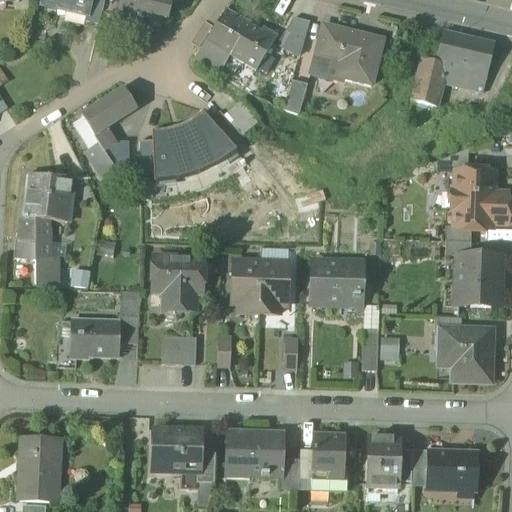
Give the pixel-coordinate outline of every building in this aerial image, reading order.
[(0,0),(0,10),(16,10),(15,0),(0,0)] [(43,0),(41,9),(87,20),(91,0),(43,0)] [(85,26),(98,29),(104,3),(91,0),(87,20),(85,26)] [(171,0),(123,0),(122,8),(118,24),(144,30),(147,17),(166,21),(171,0)] [(122,8),(104,3),(98,29),(116,34),(118,24),(122,8)] [(224,15),(204,45),(229,60),(249,29),(224,15)] [(277,47),(298,60),(308,27),(292,22),(277,47)] [(229,60),(255,75),(276,39),(263,32),(261,36),(249,28),(249,29),(229,60)] [(341,83),(370,90),(379,51),(351,44),(352,39),(322,32),(316,56),(311,77),(340,84),(341,83)] [(436,68),(446,71),(468,76),(484,80),(492,47),(444,36),(436,66),(436,68)] [(381,46),(352,39),(351,44),(379,51),(381,46)] [(217,78),(229,60),(204,45),(192,63),(205,71),(212,75),(217,78)] [(287,60),(284,70),(294,74),(297,63),(287,60)] [(410,105),(435,112),(442,84),(446,71),(436,68),(436,66),(421,63),(410,105)] [(284,70),(279,87),(290,90),(291,84),(294,74),(284,70)] [(202,75),(209,79),(212,75),(205,71),(202,75)] [(442,84),(465,90),(468,76),(446,71),(442,84)] [(484,80),(468,76),(465,90),(464,93),(480,97),(484,80)] [(282,114),(297,119),(306,89),(291,84),(290,90),(286,103),(282,114)] [(286,103),(290,90),(279,87),(275,100),(286,103)] [(82,121),(94,140),(106,132),(137,112),(123,91),(80,119),(82,121)] [(223,121),(239,138),(258,122),(242,104),(223,121)] [(166,133),(151,135),(151,143),(152,178),(152,187),(154,187),(175,184),(197,178),(217,168),(234,156),(235,155),(202,115),(191,123),(179,129),(166,133)] [(94,140),(82,121),(72,128),(88,154),(98,147),(94,140)] [(114,144),(106,132),(94,140),(98,147),(115,174),(119,174),(109,147),(114,144)] [(152,178),(151,143),(138,144),(140,178),(152,178)] [(119,174),(128,173),(127,145),(114,144),(109,147),(119,174)] [(85,156),(101,182),(115,174),(98,147),(88,154),(85,156)] [(435,176),(455,176),(467,176),(467,154),(432,168),(435,176)] [(238,162),(234,156),(217,168),(221,173),(238,162)] [(470,233),(491,234),(491,228),(505,229),(506,206),(504,206),(492,206),(492,198),(493,177),(467,176),(455,176),(454,196),(450,196),(450,197),(462,198),(461,213),(449,213),(445,213),(445,214),(453,215),(453,231),(453,232),(470,233)] [(35,221),(39,222),(44,197),(53,198),(56,181),(28,177),(22,219),(35,221)] [(72,181),(56,181),(53,198),(44,197),(39,222),(50,223),(66,226),(72,181)] [(175,184),(154,187),(155,193),(175,191),(175,184)] [(462,198),(450,197),(449,213),(461,213),(462,198)] [(506,198),(492,198),(492,206),(504,206),(506,206),(506,198)] [(19,244),(35,246),(35,221),(22,219),(20,219),(19,243),(19,244)] [(39,222),(35,221),(35,246),(35,263),(35,286),(56,286),(56,263),(52,263),(52,248),(52,234),(50,234),(50,223),(39,222)] [(445,230),(444,246),(469,247),(470,233),(453,232),(453,231),(445,230)] [(14,262),(35,263),(35,246),(19,244),(19,243),(15,243),(14,262)] [(115,247),(98,243),(95,258),(112,261),(115,247)] [(469,261),(469,247),(444,246),(443,260),(458,260),(469,261)] [(64,248),(52,248),(52,263),(56,263),(64,263),(64,248)] [(462,311),(498,313),(500,262),(469,261),(458,260),(457,291),(463,291),(462,311)] [(166,310),(190,311),(191,296),(197,296),(202,291),(202,277),(199,277),(200,263),(153,261),(153,276),(151,276),(151,290),(155,295),(162,295),(166,299),(166,310)] [(238,317),(258,318),(260,266),(232,265),(230,307),(238,307),(238,317)] [(311,308),(340,309),(341,301),(359,302),(361,267),(312,265),(311,308)] [(288,267),(260,266),(258,318),(278,319),(278,309),(286,309),(288,267)] [(90,275),(72,274),(68,293),(87,293),(90,275)] [(119,294),(118,319),(138,320),(139,295),(119,294)] [(341,301),(340,309),(359,310),(359,302),(341,301)] [(362,333),(378,333),(378,309),(363,309),(362,333)] [(118,348),(137,348),(138,320),(118,319),(117,319),(117,325),(119,325),(118,348)] [(433,339),(440,339),(440,335),(460,336),(460,322),(434,321),(433,339)] [(68,360),(87,361),(87,359),(118,360),(118,348),(119,325),(117,325),(74,324),(74,325),(76,325),(76,338),(69,338),(69,343),(68,360)] [(57,343),(69,343),(69,338),(76,338),(76,325),(74,325),(57,325),(57,343)] [(361,375),(376,376),(378,333),(362,333),(361,375)] [(452,386),(489,387),(490,336),(460,336),(440,335),(440,339),(439,355),(462,356),(462,366),(453,366),(452,386)] [(160,368),(194,369),(195,341),(189,341),(161,340),(160,368)] [(398,342),(380,342),(379,365),(397,365),(398,342)] [(216,370),(229,370),(230,344),(217,344),(216,370)] [(283,372),(296,373),(297,346),(284,346),(283,372)] [(343,366),(342,382),(357,383),(357,367),(343,366)] [(180,486),(195,486),(196,477),(198,477),(199,456),(200,435),(181,434),(181,437),(154,436),(154,434),(152,434),(151,475),(181,476),(180,486)] [(278,482),(280,482),(281,464),(281,444),(263,443),(263,437),(231,436),(230,475),(249,475),(249,481),(278,482)] [(309,495),(341,496),(343,440),(312,439),(311,455),(310,483),(309,495)] [(17,504),(56,506),(56,505),(51,505),(52,476),(58,476),(59,443),(20,441),(17,504)] [(366,491),(398,492),(398,487),(399,454),(399,442),(367,442),(366,491)] [(398,487),(410,487),(411,454),(399,454),(398,487)] [(428,455),(411,454),(410,487),(427,487),(428,455)] [(299,455),(298,465),(298,483),(310,483),(311,455),(299,455)] [(456,497),(473,497),(474,457),(457,456),(457,457),(446,457),(446,456),(428,455),(427,487),(426,494),(456,495),(456,497)] [(197,486),(213,487),(214,457),(199,456),(198,477),(196,477),(195,486),(197,486)] [(298,495),(298,483),(298,465),(281,464),(280,482),(278,482),(278,494),(298,495)] [(213,487),(197,486),(196,509),(212,509),(213,487)]
